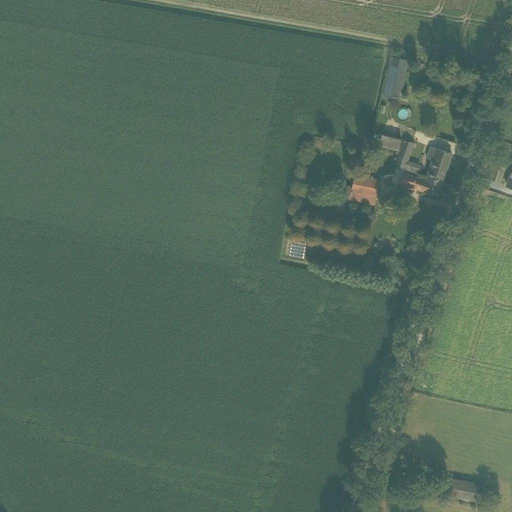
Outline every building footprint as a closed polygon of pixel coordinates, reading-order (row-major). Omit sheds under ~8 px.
[(384,96),(400,99),(402,87),(407,62),(391,58),(384,96)] [(394,167),(404,170),(407,162),(413,143),(404,140),(394,167)] [(438,196),(452,154),(431,147),(427,158),(432,160),(427,178),(426,181),(404,173),(400,186),(413,190),(414,188),(422,190),(422,191),(438,196)] [(354,175),(351,191),(349,201),(374,205),(379,180),(354,175)] [(444,494),(473,500),(477,483),(447,477),(444,494)]
